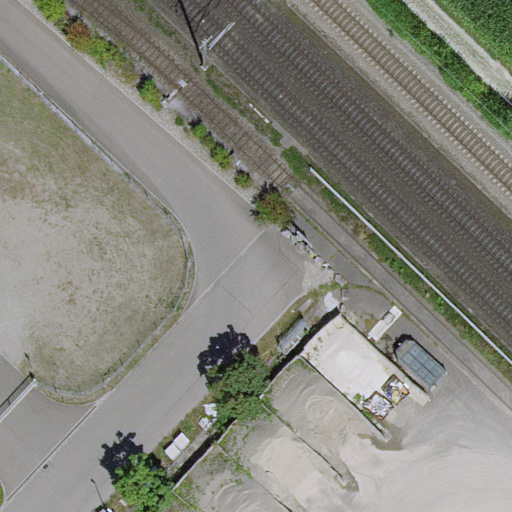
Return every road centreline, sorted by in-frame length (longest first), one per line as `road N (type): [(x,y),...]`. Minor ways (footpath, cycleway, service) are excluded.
road 1 (unclassified): [(55,511),(273,268)]
road 2 (track): [(413,0),(511,100)]
